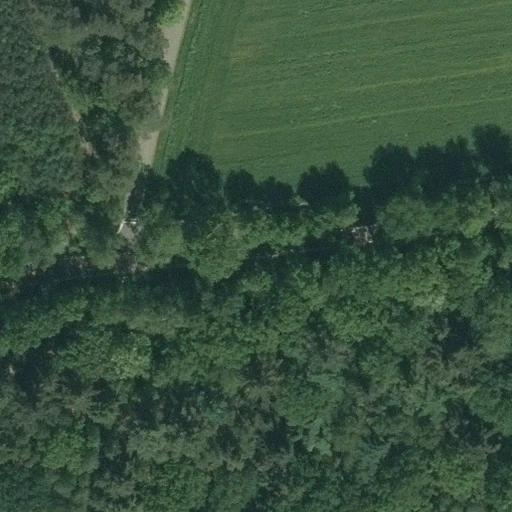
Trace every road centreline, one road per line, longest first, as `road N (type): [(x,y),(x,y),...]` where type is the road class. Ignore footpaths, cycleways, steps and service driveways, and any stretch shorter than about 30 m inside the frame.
road 1 (unclassified): [(122,264),(511,213)]
road 2 (unclassified): [(122,264),(180,0)]
road 3 (unclassified): [(0,279),(122,264)]
